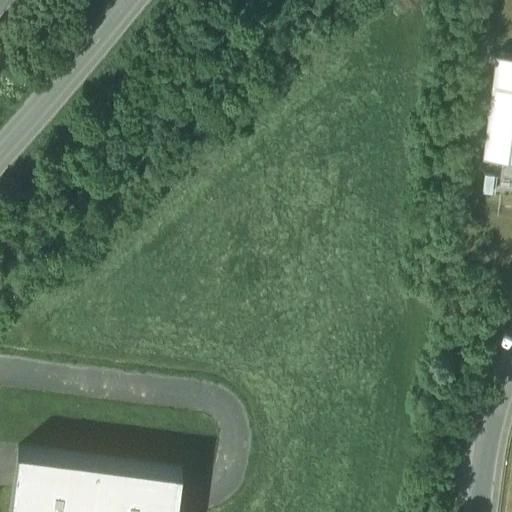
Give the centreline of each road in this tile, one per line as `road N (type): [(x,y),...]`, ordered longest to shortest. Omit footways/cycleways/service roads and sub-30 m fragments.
road 1 (unclassified): [(119,0),(0,143)]
road 2 (unclassified): [(511,373),(475,511)]
